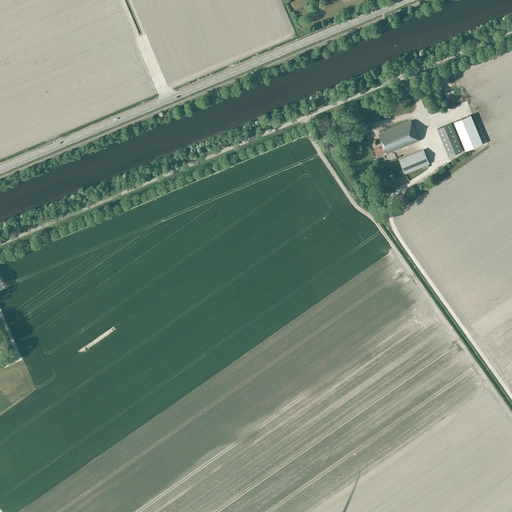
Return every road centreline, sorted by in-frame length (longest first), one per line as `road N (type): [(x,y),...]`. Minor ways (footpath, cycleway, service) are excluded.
road 1 (unclassified): [(0,243),(511,29)]
road 2 (primary): [(0,170),(407,0)]
